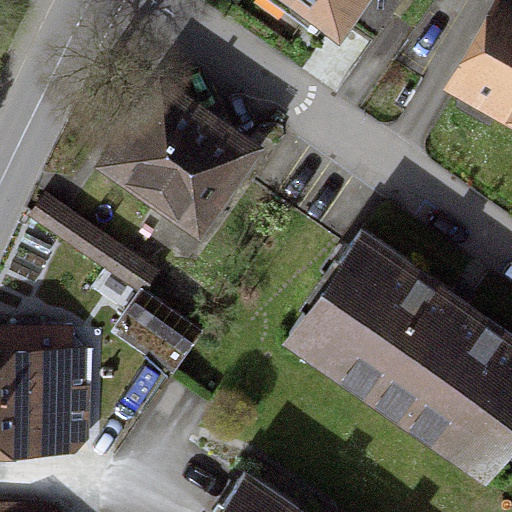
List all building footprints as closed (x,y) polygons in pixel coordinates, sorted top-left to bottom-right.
[(280,0),(333,36),(357,0),(280,0)] [(511,0),(487,0),(441,85),(511,122),(511,0)] [(96,170),(197,236),(257,145),(156,79),(96,170)] [(30,214),(140,289),(153,270),(43,195),(30,214)] [(307,328),(490,458),(511,426),(511,336),(371,237),(307,328)] [(0,353),(0,463),(87,465),(89,355),(0,353)] [(219,511),(295,511),(244,476),(219,511)]
